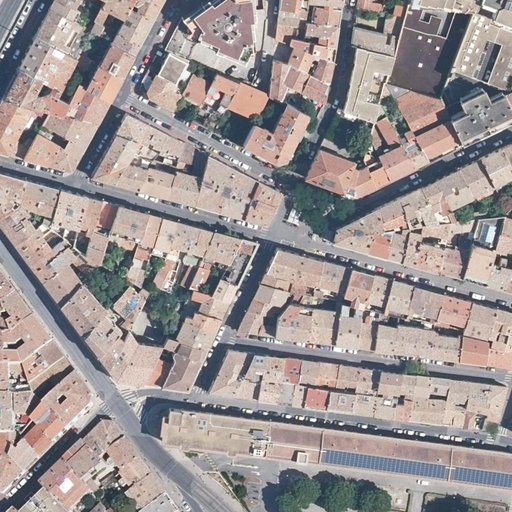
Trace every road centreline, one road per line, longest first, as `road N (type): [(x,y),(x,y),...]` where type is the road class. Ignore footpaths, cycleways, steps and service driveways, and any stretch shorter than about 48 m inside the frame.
road 1 (residential): [(501,439),(197,396)]
road 2 (residential): [(511,376),(224,339)]
road 3 (residential): [(290,239),(511,131)]
road 4 (residential): [(290,239),(511,299)]
road 5 (residential): [(76,181),(270,234)]
road 6 (residential): [(350,0),(338,84),(293,183)]
road 7 (residential): [(293,183),(122,94)]
road 8 (residential): [(121,399),(0,510)]
